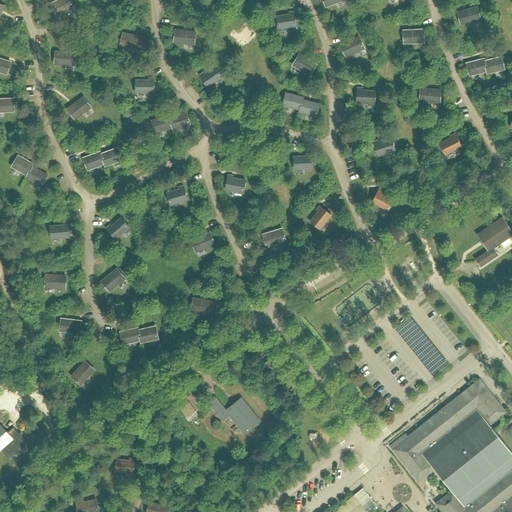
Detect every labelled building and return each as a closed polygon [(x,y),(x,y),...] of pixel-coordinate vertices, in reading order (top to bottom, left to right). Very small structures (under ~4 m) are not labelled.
[(74,7),(70,0),(58,0),(50,4),(56,15),(74,7)] [(480,19),(477,7),(458,12),(461,24),(480,19)] [(296,26),(294,12),(289,12),(289,14),(277,16),(279,29),(296,26)] [(195,32),(175,30),(174,42),(194,45),(195,32)] [(424,42),(423,30),(403,30),(404,43),(424,42)] [(143,37),(123,33),(120,45),(140,50),(143,37)] [(364,49),(359,37),(341,45),(346,57),(364,49)] [(76,53),(56,51),(55,64),(75,66),(76,53)] [(316,65),(300,54),(293,65),(310,76),(316,65)] [(501,57),(484,61),(487,71),(487,74),(504,70),(501,57)] [(10,62),(0,58),(0,71),(7,74),(10,62)] [(487,71),(484,61),(484,59),(467,63),(470,76),(487,71)] [(222,77),(215,67),(205,74),(203,72),(199,75),(208,88),(222,77)] [(154,78),(149,78),(149,80),(136,80),(136,93),(154,93),(154,78)] [(363,88),(358,88),(357,103),(375,104),(375,91),(363,90),(363,88)] [(441,90),(421,88),(420,101),(440,103),(441,90)] [(300,110),(302,100),(303,97),(286,93),(283,106),(300,110)] [(91,108),(83,97),(67,109),(74,119),(91,108)] [(0,111),(14,111),(13,98),(0,99),(0,111)] [(302,100),(300,110),(299,112),(317,116),(320,104),(302,100)] [(169,117),(172,127),(173,130),(190,124),(186,112),(169,117)] [(172,127),(169,117),(169,115),(152,121),(156,133),(172,127)] [(462,147),(455,134),(451,136),(451,138),(440,144),(446,155),(462,147)] [(395,150),(391,138),(379,142),(379,140),(374,142),(378,156),(395,150)] [(101,154),(104,164),(105,166),(122,160),(117,148),(101,154)] [(104,164),(101,154),(100,152),(84,158),(88,170),(104,164)] [(312,169),(311,154),(306,154),(306,156),(294,157),(294,170),(312,169)] [(27,175),(32,166),(33,164),(18,155),(12,166),(27,175)] [(32,166),(27,175),(26,177),(41,186),(47,175),(32,166)] [(234,176),(229,175),(226,189),(243,193),(245,180),(233,178),(234,176)] [(187,200),(183,186),(178,187),(179,189),(167,193),(171,205),(187,200)] [(384,192),(379,190),(372,202),(387,211),(394,200),(383,194),(384,192)] [(331,215),(320,206),(316,210),(318,211),(310,221),(320,229),(331,215)] [(129,227),(120,218),(111,226),(110,225),(106,228),(116,239),(129,227)] [(511,235),(511,232),(502,218),(477,234),(488,251),(476,259),(480,266),(497,255),(493,248),(511,235)] [(69,237),(67,223),(62,223),(62,225),(50,226),(51,239),(69,237)] [(285,241),(282,229),(263,235),(266,247),(285,241)] [(214,244),(210,233),(191,240),(196,252),(214,244)] [(125,278),(117,269),(101,281),(109,291),(125,278)] [(66,276),(46,274),(45,287),(65,289),(66,276)] [(213,302),(194,298),(191,311),(211,315),(213,302)] [(81,321),(61,318),(59,331),(79,334),(81,321)] [(155,326),(138,330),(140,340),(141,343),(158,339),(155,326)] [(140,340),(138,330),(137,328),(120,332),(123,344),(140,340)] [(94,370),(85,361),(71,376),(81,385),(94,370)] [(505,412),(479,380),(393,449),(419,481),(434,469),(452,491),(436,504),(442,511),(441,511),(405,511),(402,508),(397,511),(511,511),(511,453),(489,425),(505,412)] [(260,421),(242,398),(226,411),(217,399),(210,404),(223,420),(229,415),(244,434),(260,421)] [(8,433),(0,423),(0,450),(1,450),(10,460),(28,444),(14,428),(8,433)] [(135,459),(129,459),(129,461),(117,459),(115,472),(133,474),(135,459)] [(366,511),(367,511),(354,496),(333,511),(366,511)] [(97,511),(98,511),(96,499),(76,504),(77,511),(97,511)] [(167,511),(169,507),(150,502),(146,511),(167,511)]
